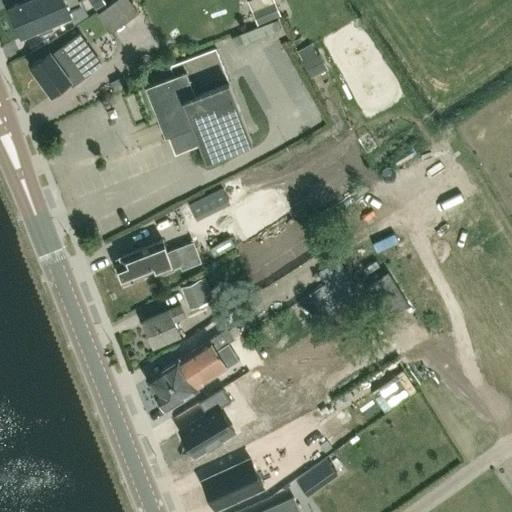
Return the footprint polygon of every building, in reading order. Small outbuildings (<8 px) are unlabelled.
[(25,0),(9,7),(22,37),(38,30),(41,35),(53,30),(50,24),(72,15),(69,11),(82,5),(79,0),(25,0)] [(124,23),(139,12),(129,0),(116,0),(111,4),(124,23)] [(282,8),(264,14),(268,25),(245,34),(248,42),(289,27),(282,8)] [(79,33),(51,54),(49,52),(31,65),(51,94),(69,82),(72,86),(101,65),(79,33)] [(169,136),(175,152),(201,142),(208,158),(232,149),(236,152),(241,150),(242,145),(253,141),(216,48),(170,66),(174,76),(146,87),(165,137),(169,136)] [(459,194),(485,180),(462,134),(436,147),(459,194)] [(241,212),(277,198),(271,181),(234,195),(241,212)] [(188,203),(196,218),(230,202),(222,186),(188,203)] [(511,198),(503,203),(508,215),(511,212),(511,198)] [(172,236),(173,236),(176,247),(197,241),(191,221),(184,222),(182,214),(170,217),(171,223),(169,223),(172,236)] [(183,264),(176,248),(168,251),(162,238),(115,257),(125,281),(151,271),(153,274),(173,266),(173,268),(183,264)] [(322,313),(350,295),(359,289),(332,249),(312,262),(325,282),(309,293),(322,313)] [(189,308),(214,298),(205,277),(180,287),(189,308)] [(185,316),(181,306),(169,310),(169,309),(143,320),(153,344),(179,333),(174,320),(185,316)] [(228,330),(227,329),(210,340),(209,339),(178,359),(177,358),(146,379),(155,393),(199,364),(197,362),(229,342),(234,339),(228,330)] [(227,366),(239,358),(256,348),(255,345),(258,343),(253,334),(249,336),(247,334),(231,344),(229,342),(197,362),(199,364),(155,393),(166,409),(197,387),(196,386),(227,366)] [(511,385),(495,394),(501,405),(511,399),(511,385)] [(206,413),(179,430),(195,455),(234,431),(219,407),(231,400),(222,386),(198,401),(206,413)] [(273,387),(234,405),(244,426),(283,407),(273,387)] [(215,507),(263,485),(251,458),(203,480),(215,507)] [(297,480),(307,493),(336,472),(327,459),(297,480)] [(300,511),(294,497),(262,511),(300,511)]
